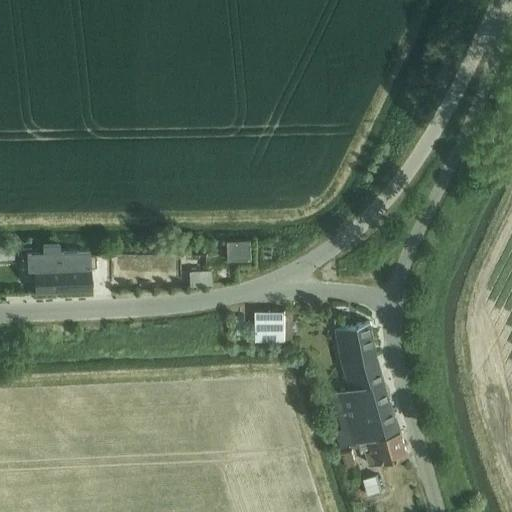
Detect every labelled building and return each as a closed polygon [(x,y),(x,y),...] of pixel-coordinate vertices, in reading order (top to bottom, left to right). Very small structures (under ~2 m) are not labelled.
[(228,261),(251,260),(250,241),(227,242),(228,261)] [(90,290),(89,256),(89,251),(59,253),(58,244),(42,244),(43,253),(27,254),(27,270),(34,270),(35,292),(90,290)] [(190,270),(190,285),(212,284),(211,269),(190,270)] [(255,338),(284,339),(284,309),(255,309),(255,338)] [(359,442),(367,439),(400,430),(376,355),(370,321),(335,327),(342,361),(350,387),(338,390),(354,443),(355,447),(360,446),(359,442)] [(370,464),(383,461),(407,454),(400,430),(367,439),(370,449),(365,450),(370,464)] [(346,466),(355,464),(351,450),(342,452),(346,466)] [(368,495),(381,491),(376,474),(363,478),(368,495)]
